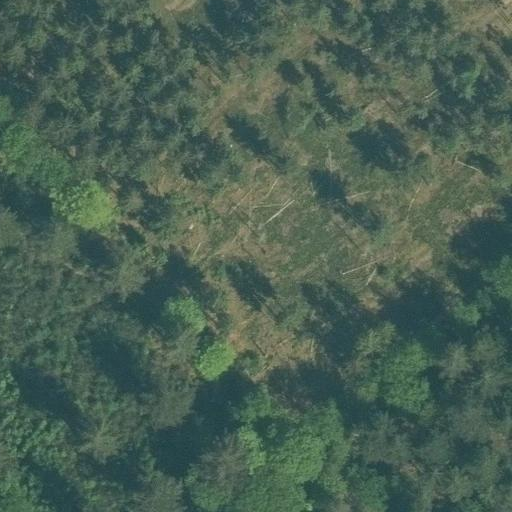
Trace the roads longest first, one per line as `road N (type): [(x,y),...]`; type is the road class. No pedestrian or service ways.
road 1 (track): [(0,116),(308,438),(300,447),(360,511)]
road 2 (track): [(308,438),(511,266)]
